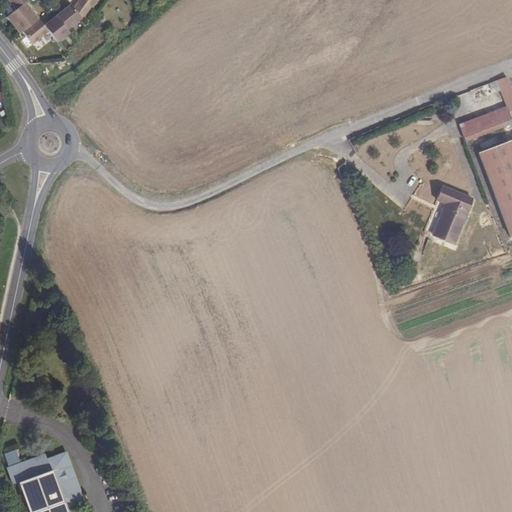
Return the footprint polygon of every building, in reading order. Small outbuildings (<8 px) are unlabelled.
[(27,0),(6,0),(15,11),(24,3),(28,0),(27,0)] [(86,0),(80,0),(78,3),(89,11),(91,8),(93,5),(86,0)] [(31,11),(24,3),(15,11),(5,18),(12,27),(31,11)] [(71,6),(55,17),(67,31),(81,20),(89,11),(78,3),(74,10),(71,6)] [(31,11),(12,27),(19,35),(21,33),(38,20),(31,11)] [(48,32),(57,44),(69,34),(67,31),(55,17),(43,27),(48,32)] [(38,20),(21,33),(32,45),(48,32),(43,27),(38,20)] [(506,108),(508,114),(511,112),(511,95),(506,79),(496,82),(506,108)] [(459,126),(465,142),(511,124),(511,123),(508,114),(506,108),(459,126)] [(511,140),(479,152),(509,238),(511,236),(511,140)] [(454,244),(472,199),(442,187),(436,201),(445,204),(433,235),(454,244)] [(58,451),(57,449),(45,454),(42,448),(4,462),(10,479),(16,477),(28,511),(65,511),(64,509),(68,499),(71,500),(74,493),(79,492),(66,455),(58,451)]
